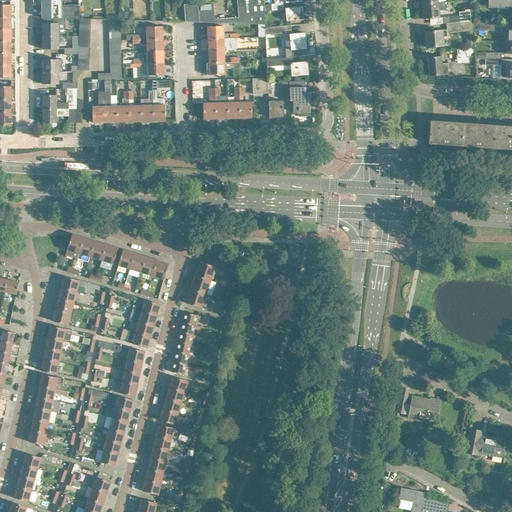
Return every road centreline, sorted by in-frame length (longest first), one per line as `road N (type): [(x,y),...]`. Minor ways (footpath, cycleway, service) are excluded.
road 1 (residential): [(117,511),(179,258),(96,229),(31,230)]
road 2 (secondary): [(365,187),(0,165)]
road 3 (secondary): [(28,192),(363,211)]
road 4 (tertiary): [(363,211),(328,511)]
road 5 (tertiary): [(338,511),(385,213)]
road 6 (residential): [(183,142),(313,135),(327,127),(320,0)]
road 7 (residential): [(0,456),(41,279),(32,266)]
road 8 (tertiary): [(387,189),(376,0)]
road 9 (tertiary): [(357,0),(365,187)]
road 10 (residential): [(511,95),(432,93),(411,84),(403,0)]
road 11 (residential): [(24,143),(183,142)]
road 12 (residential): [(24,143),(24,0)]
road 13 (secondary): [(385,213),(511,222)]
road 14 (secondary): [(511,197),(387,189)]
